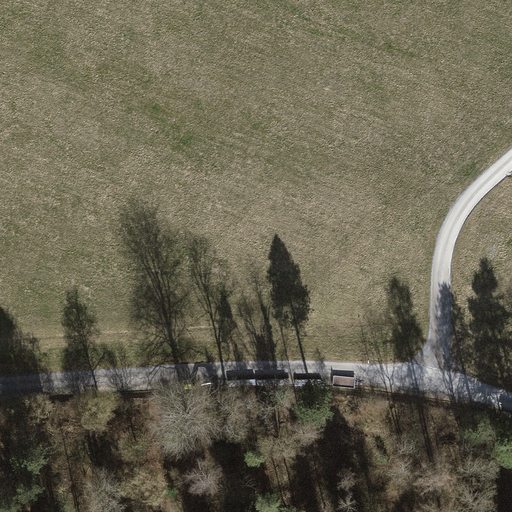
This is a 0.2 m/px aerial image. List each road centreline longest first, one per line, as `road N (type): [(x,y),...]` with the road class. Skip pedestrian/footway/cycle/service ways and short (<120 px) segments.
road 1 (track): [(0,385),(226,369),(439,371),(511,400)]
road 2 (track): [(439,371),(450,244),(511,167)]
